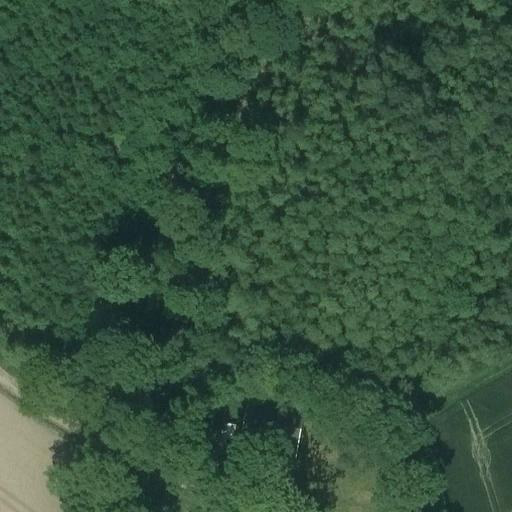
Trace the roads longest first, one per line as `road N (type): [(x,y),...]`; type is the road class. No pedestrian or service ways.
road 1 (track): [(250,511),(140,460),(0,371)]
road 2 (track): [(511,360),(373,453)]
